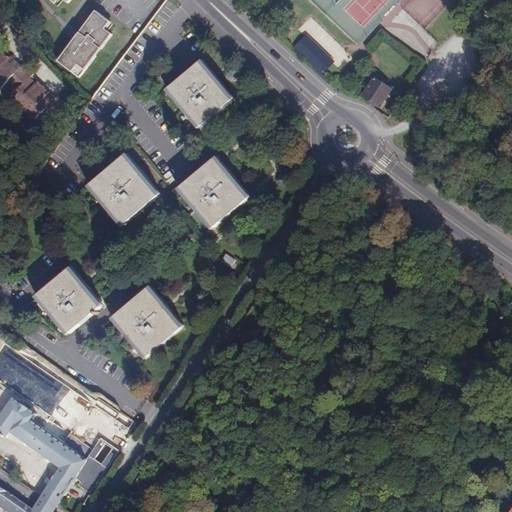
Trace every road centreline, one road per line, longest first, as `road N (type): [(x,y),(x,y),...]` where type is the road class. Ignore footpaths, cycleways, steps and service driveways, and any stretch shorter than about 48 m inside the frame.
road 1 (residential): [(338,156),(158,424)]
road 2 (residential): [(64,266),(17,304),(18,324),(158,424)]
road 3 (residential): [(56,182),(191,0)]
road 4 (secondary): [(511,259),(361,152)]
road 5 (secondary): [(348,119),(240,31)]
road 6 (secondary): [(240,31),(328,134)]
